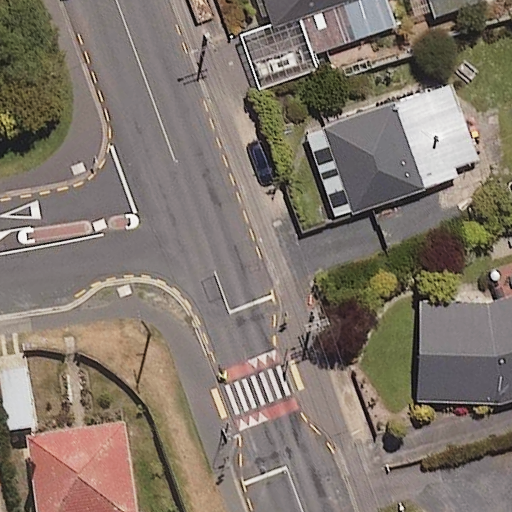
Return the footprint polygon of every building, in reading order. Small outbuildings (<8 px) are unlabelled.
[(384,0),(263,0),(269,15),(296,6),(309,43),(390,15),(384,0)] [(325,210),(477,157),(447,72),(295,125),(325,210)] [(511,264),(501,267),(504,278),(404,306),(430,399),(488,383),(491,392),(511,386),(511,264)] [(7,428),(34,424),(26,366),(0,369),(7,428)] [(37,511),(138,511),(124,419),(26,434),(37,511)]
